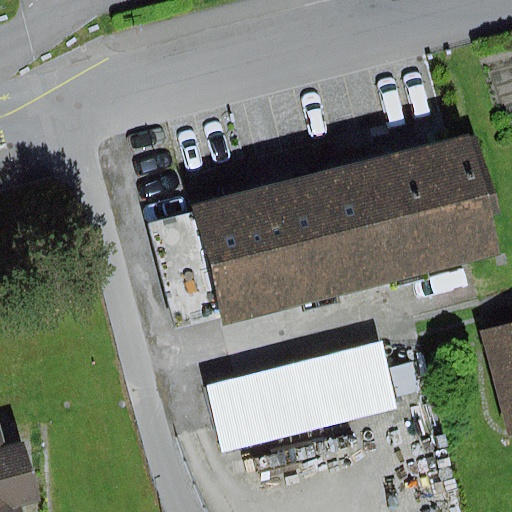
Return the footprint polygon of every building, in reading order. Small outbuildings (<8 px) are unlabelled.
[(476,136),(196,206),(198,213),(224,319),(226,326),(506,256),(476,136)] [(198,213),(149,228),(175,331),(224,319),(198,213)] [(511,330),(491,336),(511,416),(511,330)] [(391,345),(216,385),(232,453),(407,413),(391,345)] [(0,417),(0,511),(23,511),(44,505),(27,440),(8,445),(0,417)]
